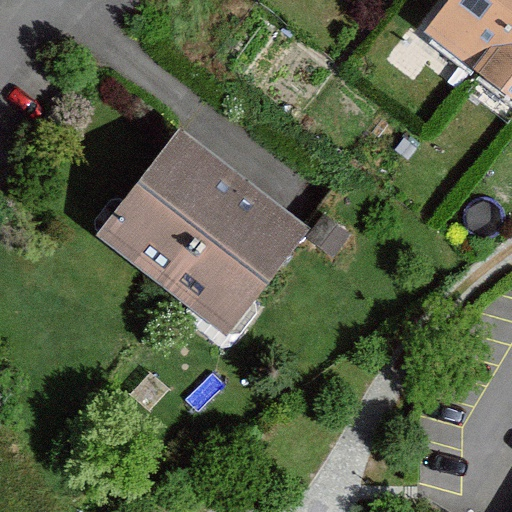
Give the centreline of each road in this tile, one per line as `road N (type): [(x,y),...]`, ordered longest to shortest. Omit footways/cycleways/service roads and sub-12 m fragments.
road 1 (unknown): [(31,24),(285,210)]
road 2 (unknown): [(511,258),(426,328),(397,368)]
